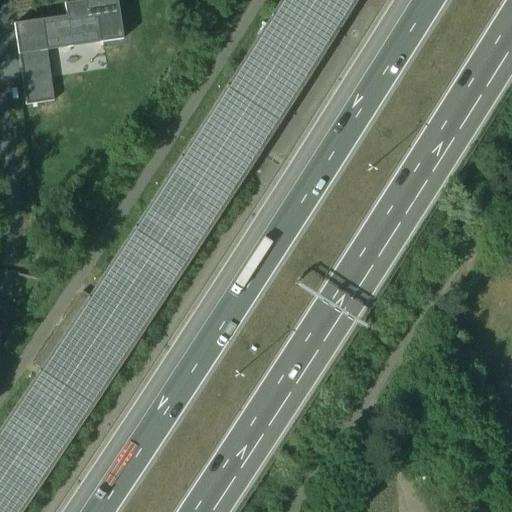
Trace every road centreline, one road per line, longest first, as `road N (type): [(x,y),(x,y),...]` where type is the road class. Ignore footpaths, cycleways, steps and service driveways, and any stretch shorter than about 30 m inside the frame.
road 1 (motorway): [(403,0),(78,511)]
road 2 (motorway): [(183,511),(511,37)]
road 3 (unclassified): [(9,390),(261,0)]
road 4 (residential): [(289,511),(470,233),(511,200)]
